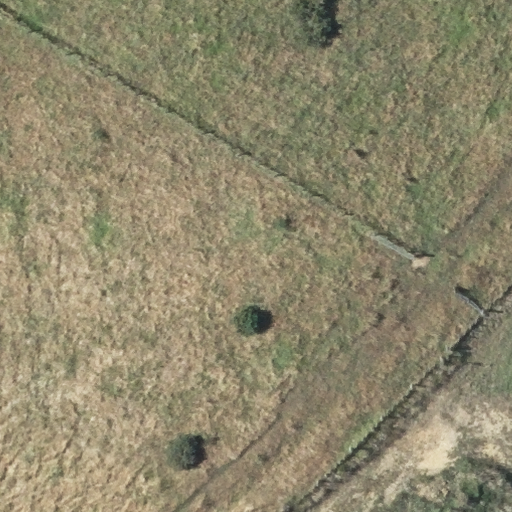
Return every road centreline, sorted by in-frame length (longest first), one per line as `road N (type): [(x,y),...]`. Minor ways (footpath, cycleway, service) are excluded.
road 1 (track): [(511,215),(445,284),(180,511)]
road 2 (track): [(511,435),(495,423),(412,434),(326,511)]
